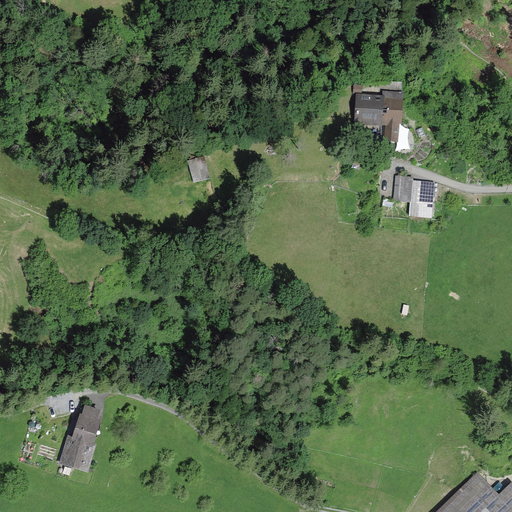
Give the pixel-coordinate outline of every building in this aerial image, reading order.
[(395,133),(397,99),(354,96),(352,130),(377,131),(395,133)] [(205,159),(189,164),(194,184),(206,180),(210,179),(205,159)] [(410,211),(430,212),(432,184),(398,182),(397,201),(410,202),(410,211)] [(100,422),(74,414),(58,466),(84,474),(100,422)] [(475,472),(434,511),(511,511),(511,486),(509,484),(497,495),(475,472)]
